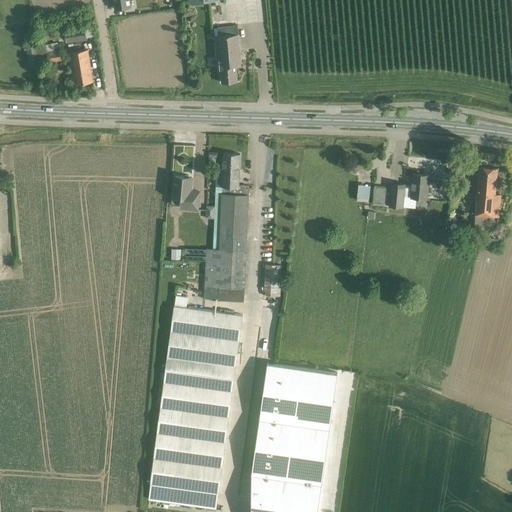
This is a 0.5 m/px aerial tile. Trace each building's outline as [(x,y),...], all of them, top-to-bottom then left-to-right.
[(125,0),(110,0),(111,10),(127,9),(125,0)] [(214,29),(215,36),(218,73),(221,73),(222,82),(237,81),(236,66),(241,65),(238,34),(237,25),(217,27),(217,28),(214,29)] [(85,28),(65,30),(64,30),(64,28),(55,29),(57,41),(66,40),(66,43),(86,40),(85,28)] [(43,39),(51,38),(50,29),(41,31),(43,39)] [(59,50),(58,42),(45,45),(46,46),(26,48),(29,68),(40,66),(40,65),(62,62),(60,50),(59,50)] [(69,52),(72,74),(74,73),(76,85),(93,82),(88,49),(69,52)] [(239,187),(239,185),(240,154),(223,153),(223,167),(216,166),(216,186),(239,187)] [(501,193),(495,193),(497,169),(498,169),(498,168),(479,167),(474,225),(492,227),(493,217),(495,217),(499,217),(501,193)] [(427,199),(430,175),(413,174),(412,185),(406,185),(406,184),(391,182),(388,207),(403,208),(405,196),(411,196),(411,197),(427,199)] [(172,184),(172,187),(173,189),(172,203),(181,203),(180,208),(197,209),(199,191),(192,191),(192,187),(191,185),(192,177),(175,176),(174,182),(172,184)] [(367,201),(370,185),(358,183),(355,199),(367,201)] [(239,187),(216,186),(213,249),(206,248),(204,299),(244,301),(249,185),(239,185),(239,187)] [(385,205),(386,188),(386,186),(375,185),(373,204),(385,205)] [(171,249),(171,259),(181,259),(181,249),(171,249)] [(265,264),(264,294),(280,295),(282,265),(265,264)] [(188,297),(176,295),(148,499),(216,508),(242,315),(186,307),(188,297)] [(317,511),(337,373),(267,363),(252,475),(251,511),(317,511)]
